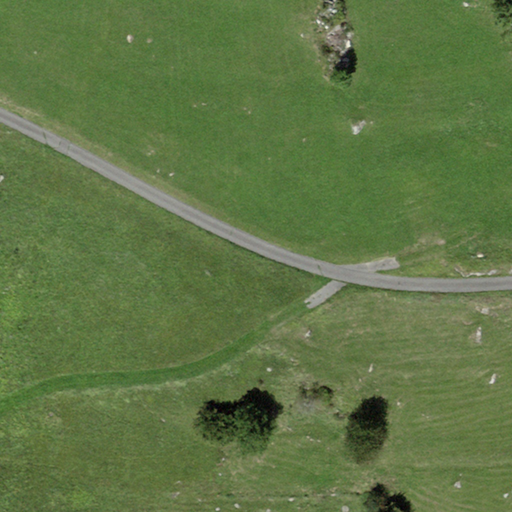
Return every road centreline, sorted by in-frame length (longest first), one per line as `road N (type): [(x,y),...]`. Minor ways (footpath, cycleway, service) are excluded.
road 1 (track): [(511,282),(405,284),(338,274),(255,245),(0,117)]
road 2 (track): [(0,410),(35,391),(168,378),(216,360),(328,294),(343,274)]
